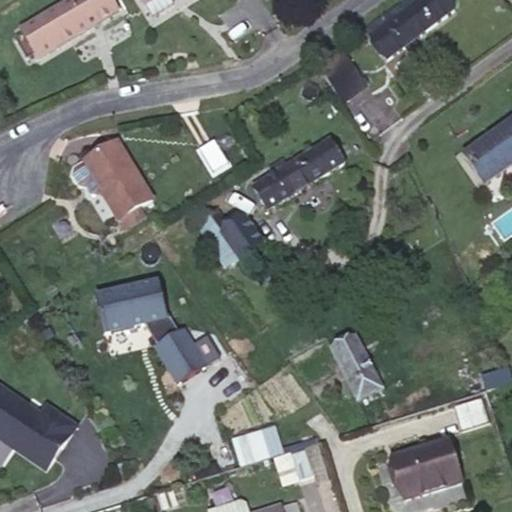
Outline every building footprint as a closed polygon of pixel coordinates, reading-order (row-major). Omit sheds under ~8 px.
[(119,10),(112,0),(73,0),(21,31),(37,58),(118,10),(119,10)] [(142,0),(153,18),(174,5),(170,0),(142,0)] [(455,13),(445,0),(422,0),(395,20),(391,14),(367,33),(388,62),(406,49),(411,56),(420,50),(415,43),(455,13)] [(367,88),(343,53),(320,69),(344,104),(367,88)] [(511,168),(511,123),(463,158),(485,188),(511,168)] [(331,143),(286,170),(282,164),(271,171),(275,177),(254,191),(269,213),(346,166),(331,143)] [(153,203),(118,145),(83,165),(119,223),(153,203)] [(216,225),(209,215),(197,223),(228,269),(240,261),(216,225)] [(216,225),(240,261),(263,245),(246,219),(228,231),(221,222),(216,225)] [(157,282),(95,294),(103,332),(143,323),(155,342),(153,344),(175,379),(202,363),(180,327),(174,331),(163,314),(157,282)] [(382,391),(357,340),(332,352),(359,403),(382,391)] [(482,378),(486,393),(511,385),(511,380),(508,370),(482,378)] [(0,440),(47,473),(56,460),(52,458),(59,447),(62,450),(77,429),(47,408),(41,417),(0,388),(0,440)] [(481,399),(454,408),(462,433),(489,425),(481,399)] [(231,438),(240,466),(282,453),(273,425),(231,438)] [(449,442),(393,460),(406,503),(463,485),(449,442)] [(306,451),(313,475),(326,472),(318,447),(306,451)] [(314,477),(313,475),(306,451),(290,456),(299,482),(314,477)] [(283,511),(282,508),(269,511),(249,511),(248,506),(243,508),(242,503),(211,511),(283,511)]
